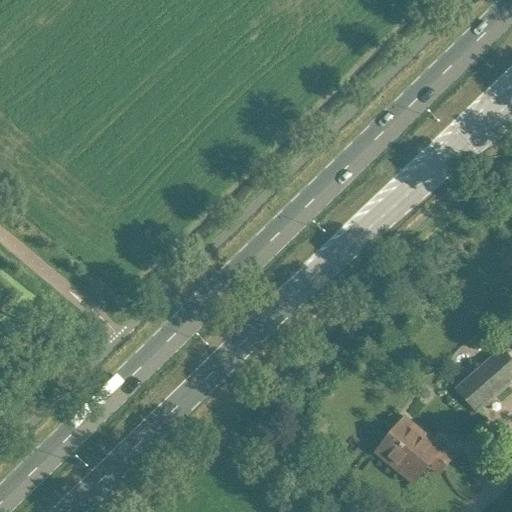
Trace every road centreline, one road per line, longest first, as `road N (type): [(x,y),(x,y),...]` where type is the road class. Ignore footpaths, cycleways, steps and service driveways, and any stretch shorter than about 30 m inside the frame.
road 1 (primary): [(511,7),(0,506)]
road 2 (primary): [(72,511),(511,95)]
